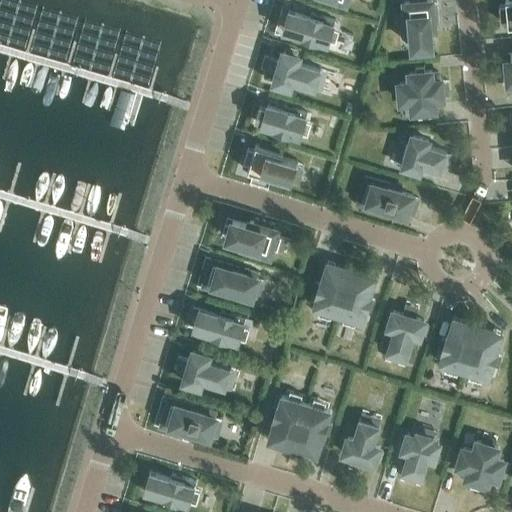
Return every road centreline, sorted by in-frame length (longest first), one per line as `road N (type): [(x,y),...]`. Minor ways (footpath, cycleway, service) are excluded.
road 1 (residential): [(105,430),(373,511)]
road 2 (residential): [(105,430),(182,181)]
road 3 (residential): [(182,181),(426,249)]
road 4 (residential): [(461,228),(480,178),(462,0)]
road 5 (residential): [(182,181),(237,3)]
road 6 (unclassified): [(426,249),(425,269),(436,285),(473,288),(488,254),(461,228)]
